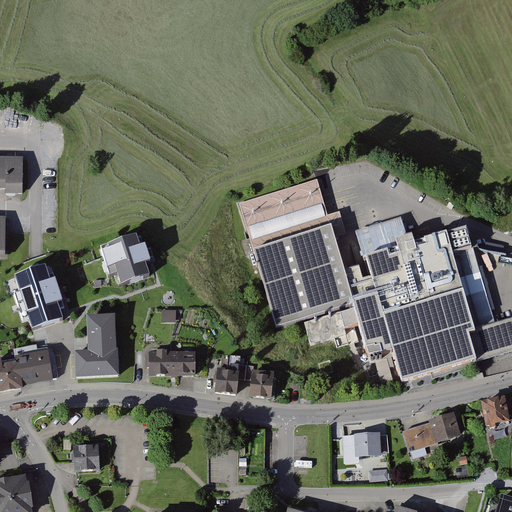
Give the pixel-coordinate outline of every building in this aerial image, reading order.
[(21,159),(0,159),(0,189),(5,189),(5,196),(21,196),(21,159)] [(474,361),(499,353),(492,329),(470,257),(462,233),(412,249),(409,238),(394,242),(397,250),(364,260),(370,282),(362,284),(358,269),(342,274),(314,183),(239,206),(278,330),(349,308),(365,362),(391,354),(400,383),(474,361)] [(334,242),(346,239),(342,217),(329,220),(334,242)] [(136,244),(107,255),(122,295),(151,284),(136,244)] [(45,274),(14,285),(33,337),(64,326),(45,274)] [(177,320),(177,310),(163,310),(163,320),(177,320)] [(90,354),(75,355),(76,380),(120,377),(116,317),(88,319),(90,354)] [(511,322),(492,329),(499,353),(511,348),(511,322)] [(48,354),(0,361),(0,394),(23,391),(22,388),(53,382),(48,354)] [(194,356),(148,355),(147,377),(193,378),(194,356)] [(238,373),(215,372),(213,396),(236,398),(238,373)] [(276,376),(251,374),(249,401),(274,402),(276,376)] [(502,400),(480,406),(486,429),(509,423),(502,400)] [(431,428),(404,436),(409,454),(461,438),(454,415),(430,422),(431,428)] [(388,437),(356,438),(357,460),(389,458),(388,437)] [(101,448),(71,449),(72,474),(102,474),(101,448)] [(388,474),(372,474),(372,483),(388,483),(388,474)] [(29,511),(25,479),(0,482),(0,511),(29,511)] [(511,511),(511,500),(499,497),(495,511),(511,511)]
